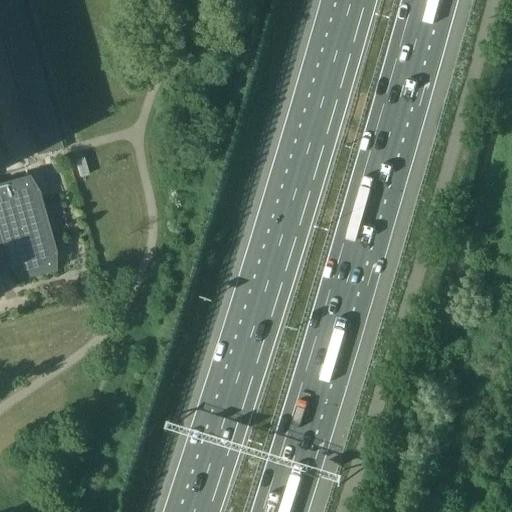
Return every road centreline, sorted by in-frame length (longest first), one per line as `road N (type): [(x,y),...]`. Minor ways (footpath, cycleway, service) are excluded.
road 1 (motorway): [(350,0),(193,511)]
road 2 (motorway): [(277,511),(426,0)]
